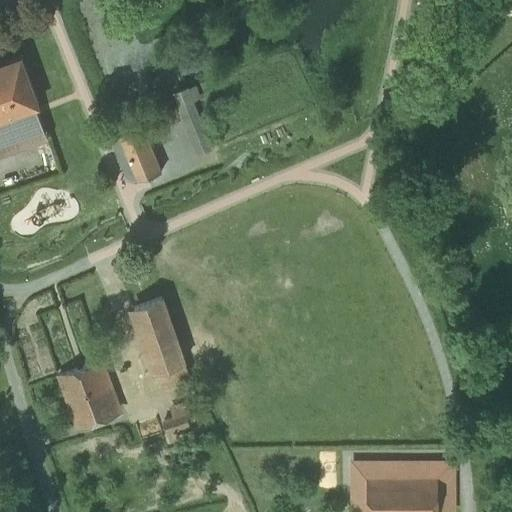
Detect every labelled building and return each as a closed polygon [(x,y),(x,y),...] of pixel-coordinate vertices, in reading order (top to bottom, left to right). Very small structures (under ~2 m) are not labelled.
[(0,65),(0,118),(36,106),(39,105),(22,58),(0,65)] [(186,91),(177,95),(182,107),(191,103),(190,103),(194,101),(199,99),(195,88),(186,92),(186,91)] [(174,96),(198,156),(213,149),(194,101),(190,103),(191,103),(182,107),(177,95),(174,96)] [(153,121),(173,114),(168,102),(149,109),(153,121)] [(36,106),(0,118),(0,157),(48,140),(36,106)] [(152,124),(144,127),(149,141),(158,137),(152,124)] [(120,136),(139,181),(162,172),(149,141),(144,127),(143,126),(120,136)] [(134,308),(156,372),(185,362),(180,346),(179,346),(162,298),(134,308)] [(59,377),(77,426),(120,410),(102,361),(59,377)] [(174,419),(185,415),(182,406),(171,410),(174,419)] [(164,422),(168,434),(189,426),(185,415),(174,419),(164,422)] [(438,511),(457,511),(457,460),(350,461),(350,511),(368,511),(368,478),(439,477),(438,511)] [(368,478),(368,511),(438,511),(439,477),(368,478)]
